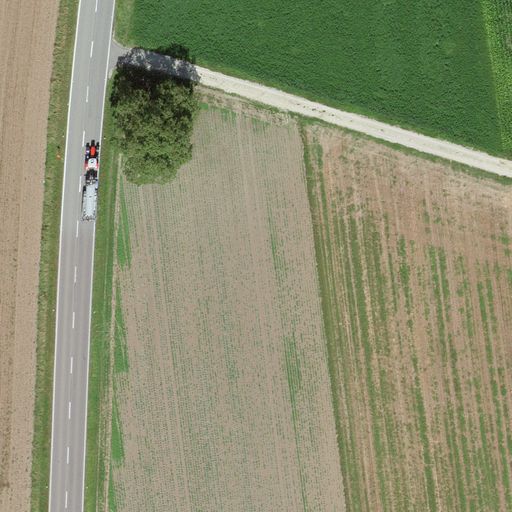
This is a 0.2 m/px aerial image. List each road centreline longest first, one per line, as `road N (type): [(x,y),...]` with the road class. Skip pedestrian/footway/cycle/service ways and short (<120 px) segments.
road 1 (primary): [(64,511),(96,0)]
road 2 (track): [(90,48),(511,175)]
